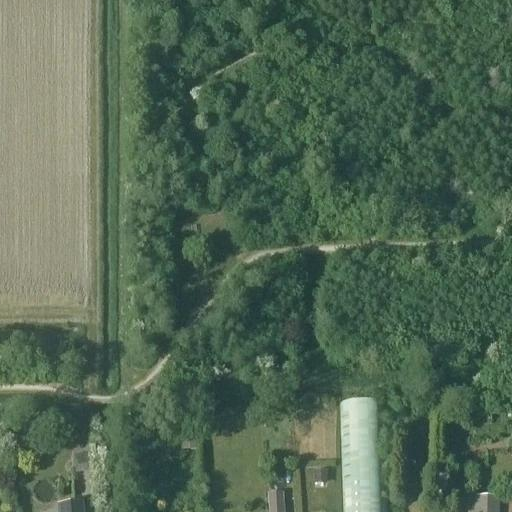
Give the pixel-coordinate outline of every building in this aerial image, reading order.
[(343,511),(387,511),(384,405),(340,405),(343,511)] [(299,458),(339,459),(339,411),(299,410),(299,458)] [(198,431),(183,431),(182,451),(198,451),(198,431)] [(74,458),(75,475),(92,474),(91,457),(74,458)] [(327,485),(327,472),(314,472),(314,485),(327,485)] [(269,511),(284,511),(283,494),(268,495),(269,511)] [(473,511),(499,511),(500,498),(474,497),(473,511)]
